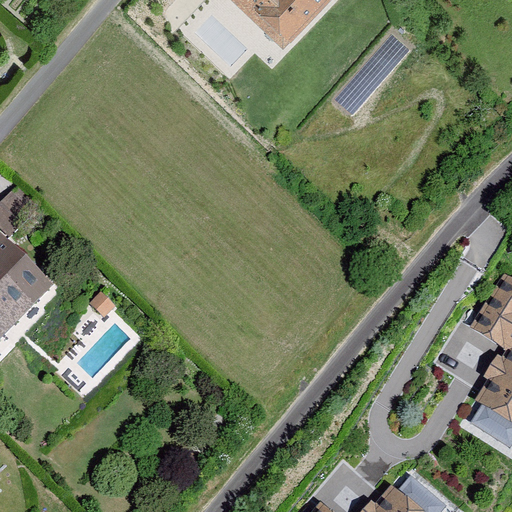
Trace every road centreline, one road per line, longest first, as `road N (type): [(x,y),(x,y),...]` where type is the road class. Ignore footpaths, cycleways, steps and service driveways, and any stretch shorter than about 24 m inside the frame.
road 1 (residential): [(223,511),(455,233),(511,183)]
road 2 (residential): [(107,0),(0,127)]
